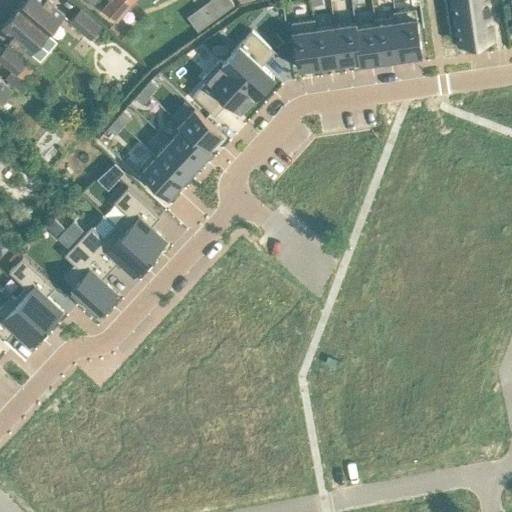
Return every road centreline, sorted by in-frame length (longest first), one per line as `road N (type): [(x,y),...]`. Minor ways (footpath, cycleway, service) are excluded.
road 1 (residential): [(0,424),(64,354),(111,337),(237,198),(235,177),(294,112),(511,74)]
road 2 (residential): [(484,474),(275,511)]
